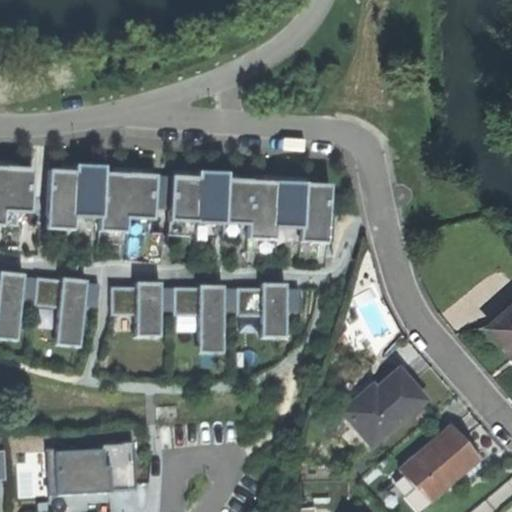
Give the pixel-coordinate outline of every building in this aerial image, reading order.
[(69,164),(69,170),(68,215),(96,215),(97,173),(97,164),(69,164)] [(30,167),(0,166),(0,211),(29,212),(30,167)] [(69,170),(44,170),(42,226),(68,227),(68,215),(69,170)] [(192,170),(192,175),(191,220),(217,221),(218,180),(218,171),(192,170)] [(149,174),(97,173),(96,215),(96,229),(121,230),(121,216),(148,217),(148,207),(149,174)] [(165,174),(149,174),(148,207),(164,208),(165,174)] [(192,175),(165,174),(164,208),(164,220),(191,220),(192,175)] [(269,181),(218,180),(217,221),(245,221),(244,237),(268,238),(268,225),(269,181)] [(297,181),(269,181),(268,225),(297,226),(297,181)] [(325,182),(297,181),(297,226),(296,240),(324,241),(325,182)] [(19,276),(0,274),(0,339),(14,340),(17,301),(19,276)] [(34,277),(19,276),(17,301),(32,302),(34,277)] [(81,281),(34,277),(32,302),(32,304),(55,306),(52,343),(76,345),(79,306),(81,281)] [(96,282),(81,281),(79,306),(94,307),(96,282)] [(282,287),(235,288),(235,313),(235,315),(258,314),(259,337),(283,336),(283,313),(282,287)] [(297,287),(282,287),(283,313),(298,312),(297,287)] [(219,288),(172,289),(173,314),(173,316),(195,315),(196,338),(221,337),(220,314),(219,288)] [(235,288),(219,288),(220,314),(235,313),(235,288)] [(172,289),(156,290),(156,314),(173,314),(172,289)] [(156,290),(108,291),(109,316),(132,316),(132,338),(157,338),(156,314),(156,290)] [(511,356),(511,306),(487,328),(508,351),(511,356)] [(371,449),(423,403),(410,388),(397,374),(375,393),(364,402),(360,397),(341,415),(371,449)] [(371,388),(360,397),(364,402),(375,393),(371,388)] [(417,489),(430,503),(477,460),(464,445),(449,430),(400,474),(415,491),(417,489)] [(97,446),(97,449),(98,467),(104,466),(105,491),(131,490),(129,444),(97,446)] [(97,449),(49,451),(51,494),(105,491),(104,466),(98,467),(97,449)] [(45,496),(42,451),(20,452),(23,498),(45,496)]
